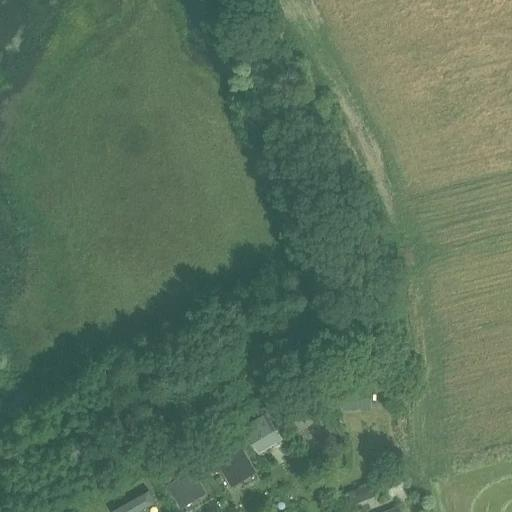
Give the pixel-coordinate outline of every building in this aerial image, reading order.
[(370,408),(371,387),(346,387),(345,408),(370,408)] [(295,433),(321,420),(309,396),(283,409),(295,433)] [(258,454),(283,439),(267,412),(254,420),(257,426),(245,433),(258,454)] [(255,473),(238,444),(208,461),(215,473),(223,469),(233,486),(255,473)] [(182,507),(195,500),(192,495),(202,488),(193,472),(169,485),(182,507)] [(144,511),(156,505),(149,492),(114,511),(144,511)]
